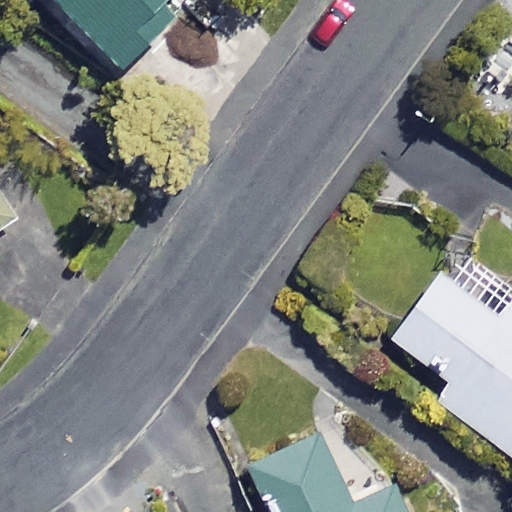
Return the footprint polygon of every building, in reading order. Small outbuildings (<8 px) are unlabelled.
[(72,0),(122,49),(169,0),(72,0)] [(511,30),(502,24),(470,76),(502,96),(511,79),(511,30)] [(0,221),(16,211),(0,185),(0,221)] [(496,298),(442,259),(392,326),(451,369),(438,386),(511,440),(511,283),(509,281),(496,298)] [(361,485),(330,417),(251,453),(277,511),(412,511),(393,470),(361,485)]
